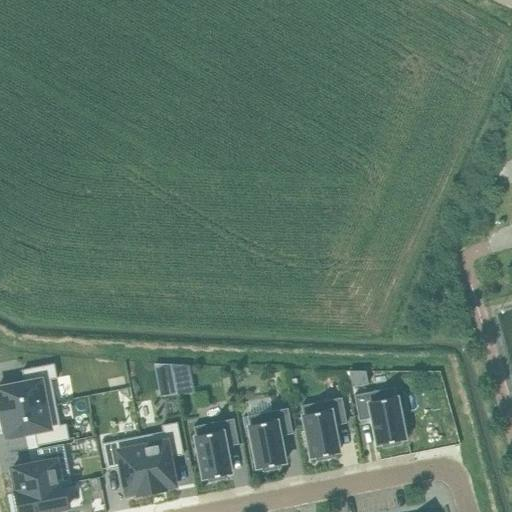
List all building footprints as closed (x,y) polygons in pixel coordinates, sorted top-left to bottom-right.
[(189,391),(187,362),(172,363),(173,391),(189,391)] [(0,412),(55,402),(50,379),(56,378),(54,364),(22,370),(24,382),(0,387),(0,412)] [(365,371),(349,371),(352,387),(368,384),(365,371)] [(383,444),(383,447),(399,443),(399,440),(404,439),(401,425),(404,425),(401,410),(399,410),(394,387),(354,395),(359,420),(372,418),(377,445),(383,444)] [(341,397),(301,405),(311,458),(317,456),(317,459),(333,456),(333,453),(338,452),(333,425),(346,423),(341,397)] [(55,402),(0,412),(0,423),(1,427),(3,427),(5,437),(34,432),(37,445),(68,439),(65,424),(59,425),(55,402)] [(284,463),(279,436),(292,433),(287,408),(247,416),(257,468),(263,467),(263,470),(279,467),(279,464),(284,463)] [(203,479),(209,478),(209,481),(225,477),(225,474),(230,473),(225,447),(238,444),(233,418),(193,426),(203,479)] [(163,432),(140,436),(151,492),(165,489),(164,487),(175,485),(169,457),(183,454),(177,422),(162,425),(163,432)] [(140,436),(102,443),(107,469),(120,466),(126,495),(136,493),(137,495),(151,492),(140,436)] [(40,462),(11,468),(16,492),(16,493),(62,484),(62,485),(71,483),(63,444),(37,449),(40,462)] [(99,477),(89,479),(91,492),(101,490),(99,477)] [(16,492),(15,492),(18,511),(47,511),(67,508),(62,485),(62,484),(16,493),(16,492)]
